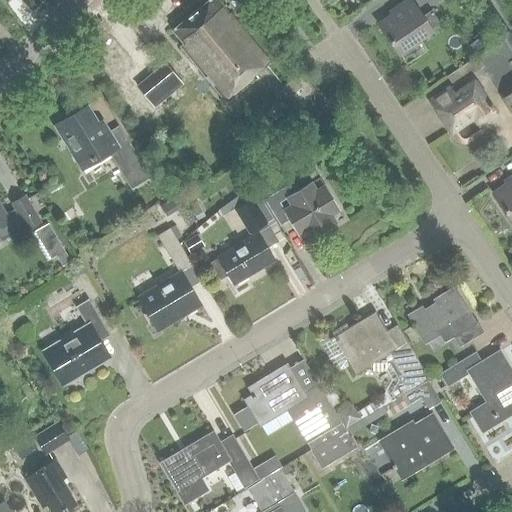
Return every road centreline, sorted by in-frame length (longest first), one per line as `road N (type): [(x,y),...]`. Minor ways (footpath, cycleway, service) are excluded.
road 1 (residential): [(129,511),(120,439),(132,411),(456,214)]
road 2 (residential): [(456,214),(340,37)]
